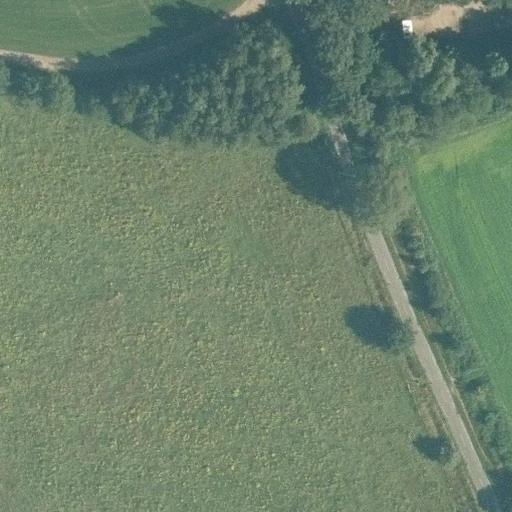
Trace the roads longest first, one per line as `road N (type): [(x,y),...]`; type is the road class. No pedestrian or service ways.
road 1 (unclassified): [(494,511),(344,157),(294,0)]
road 2 (track): [(272,0),(145,56),(71,67),(0,58)]
